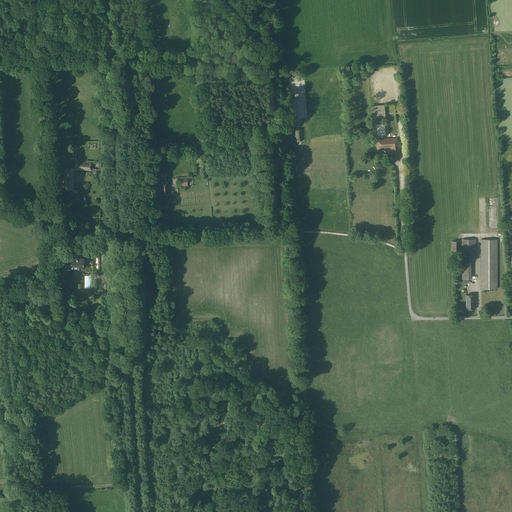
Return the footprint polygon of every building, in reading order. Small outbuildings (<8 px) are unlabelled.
[(372,119),(385,118),(384,105),(371,106),(372,119)] [(397,138),(377,140),(377,148),(391,147),(391,150),(390,150),(390,156),(401,155),(400,141),(397,141),(397,138)] [(92,170),(92,163),(77,162),(76,169),(92,170)] [(73,190),(74,169),(65,168),(63,189),(73,190)] [(178,186),(188,185),(187,177),(177,178),(178,186)] [(169,182),(159,183),(160,194),(170,193),(169,182)] [(464,240),(465,262),(469,262),(469,255),(474,255),(474,240),(464,240)] [(93,265),(93,258),(66,258),(66,259),(59,259),(59,264),(66,264),(66,268),(84,268),(84,265),(93,265)] [(466,309),(474,309),(474,304),(475,304),(475,295),(466,295),(466,309)]
